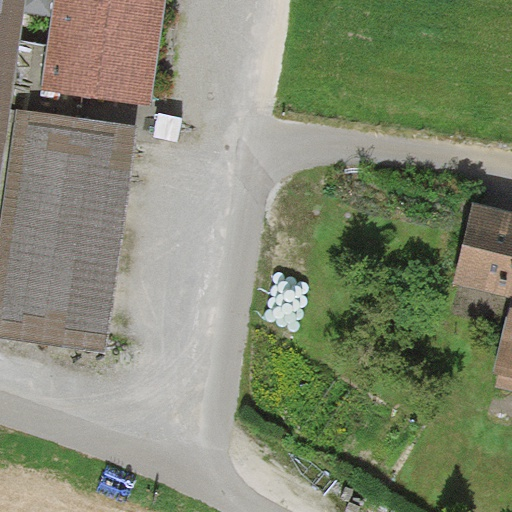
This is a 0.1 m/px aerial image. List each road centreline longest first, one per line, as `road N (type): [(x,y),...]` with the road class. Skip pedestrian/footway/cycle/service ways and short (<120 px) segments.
road 1 (track): [(192,475),(252,130)]
road 2 (track): [(192,475),(0,409)]
road 3 (track): [(252,130),(276,0)]
